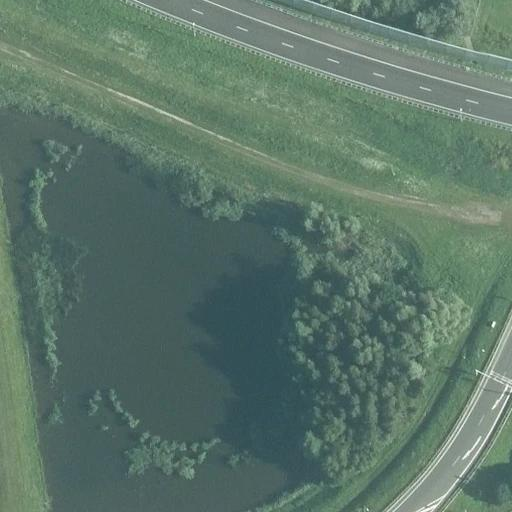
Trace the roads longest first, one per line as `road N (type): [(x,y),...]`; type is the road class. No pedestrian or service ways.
road 1 (motorway): [(511,112),(385,79),(166,0)]
road 2 (motorway): [(511,362),(459,460),(405,511)]
